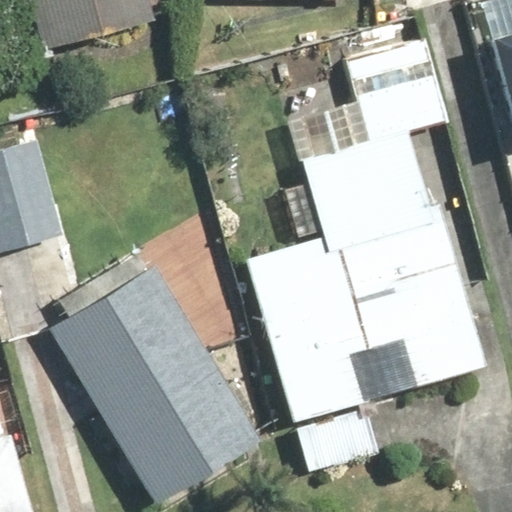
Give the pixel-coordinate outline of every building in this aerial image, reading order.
[(6,0),(20,51),(134,20),(128,0),(6,0)] [(511,0),(460,0),(495,138),(511,131),(511,0)] [(283,167),(307,247),(232,270),(294,479),(377,455),(350,365),(388,354),(400,401),(486,378),(420,133),(443,127),(420,40),(334,62),(346,108),(300,121),(311,158),(283,167)] [(23,140),(0,145),(0,248),(44,238),(23,140)] [(135,259),(25,324),(132,504),(242,439),(135,259)] [(10,511),(0,472),(0,511),(10,511)]
